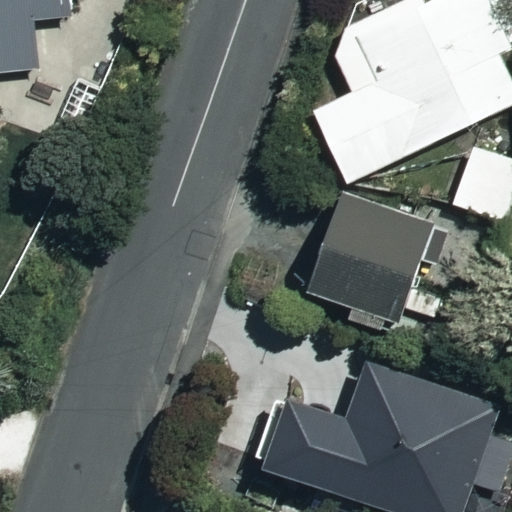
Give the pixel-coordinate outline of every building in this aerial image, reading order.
[(0,0),(0,125),(8,125),(4,73),(38,71),(34,22),(110,16),(108,0),(0,0)] [(511,42),(511,27),(501,0),(399,0),(322,31),(343,85),(302,101),(330,173),(511,101),(511,84),(498,48),(511,42)] [(511,208),(511,159),(469,143),(448,201),(507,222),(511,208)] [(419,214),(327,183),(294,281),(386,312),(419,214)] [(511,459),(511,410),(358,355),(340,407),(277,384),(251,456),(409,511),(455,511),(468,479),(501,491),(511,459)]
